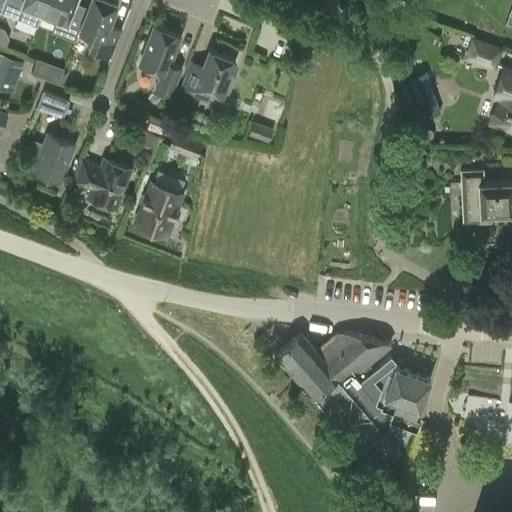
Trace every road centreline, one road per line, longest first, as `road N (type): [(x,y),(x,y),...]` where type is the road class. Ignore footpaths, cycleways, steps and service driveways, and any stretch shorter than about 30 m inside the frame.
road 1 (unclassified): [(448,330),(203,304),(0,240)]
road 2 (track): [(138,308),(225,419),(267,511)]
road 3 (residential): [(448,330),(436,416),(447,482)]
